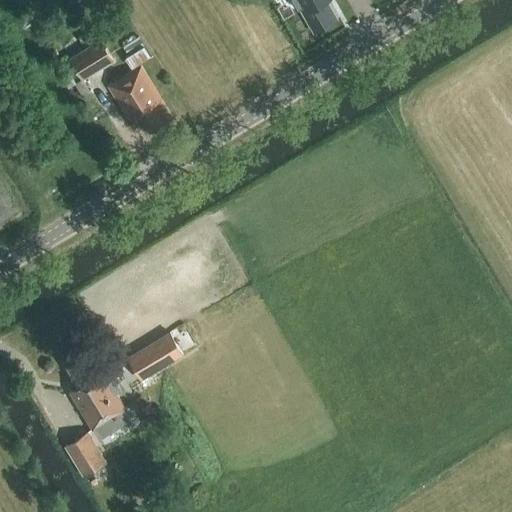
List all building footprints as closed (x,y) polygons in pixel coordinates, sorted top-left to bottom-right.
[(293,0),(313,32),(336,18),(325,0),(293,0)] [(112,60),(100,40),(67,60),(79,80),(112,60)] [(149,132),(172,118),(140,67),(108,87),(128,119),(137,114),(149,132)] [(170,334),(127,359),(139,381),(182,356),(170,334)] [(91,429),(94,428),(100,438),(130,421),(101,372),(93,377),(82,358),(66,367),(78,387),(69,392),(91,429)] [(82,476),(108,462),(89,431),(64,445),(82,476)]
